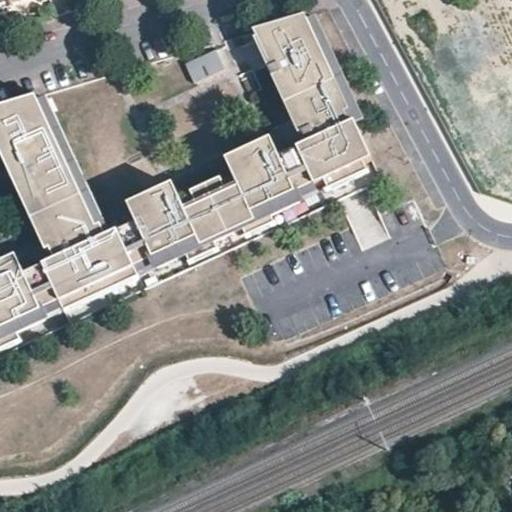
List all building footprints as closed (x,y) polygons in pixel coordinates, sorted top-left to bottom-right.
[(9,0),(12,9),(43,0),(9,0)] [(325,200),(338,194),(365,181),(386,171),(362,122),(357,125),(351,115),(364,109),(353,86),(321,21),(312,25),(311,21),(254,44),(261,59),(276,52),(281,62),(266,69),(280,98),(293,125),(309,118),(315,128),(303,135),(310,150),(315,160),(306,164),(301,154),(279,164),(285,174),(259,186),(247,161),(228,170),(235,183),(240,195),(227,201),(222,190),(220,184),(190,198),(192,203),(197,215),(184,221),(161,232),(149,207),(126,218),(131,231),(121,236),(145,287),(161,279),(162,281),(305,213),(304,210),(325,200)] [(261,59),(266,69),(281,62),(276,52),(261,59)] [(214,55),(199,64),(210,81),(225,72),(214,55)] [(65,321),(67,324),(145,287),(121,236),(102,245),(96,233),(100,231),(81,192),(47,119),(40,105),(34,109),(31,104),(0,118),(0,163),(12,189),(25,219),(43,258),(50,255),(57,269),(26,283),(29,292),(4,303),(0,295),(0,363),(50,341),(49,338),(45,330),(65,321)] [(299,136),(303,135),(315,128),(309,118),(293,125),(299,136)] [(272,149),(247,161),(259,186),(285,174),(279,164),(272,149)] [(310,150),(301,154),(306,164),(315,160),(310,150)] [(370,191),(365,181),(338,194),(343,204),(370,191)] [(222,190),(227,201),(240,195),(235,183),(222,190)] [(172,196),(149,207),(161,232),(184,221),(178,209),(172,196)] [(305,213),(308,220),(329,210),(325,200),(304,210),(305,213)] [(178,209),(184,221),(197,215),(192,203),(178,209)] [(308,220),(305,213),(162,281),(165,287),(166,289),(223,260),(308,220)] [(0,271),(0,277),(18,269),(16,264),(0,271)] [(0,277),(0,295),(4,303),(29,292),(26,283),(18,269),(0,277)] [(162,281),(161,279),(145,287),(148,295),(165,287),(162,281)] [(69,329),(71,332),(117,310),(148,295),(145,287),(67,324),(69,329)] [(45,330),(49,338),(69,329),(67,324),(65,321),(45,330)]
